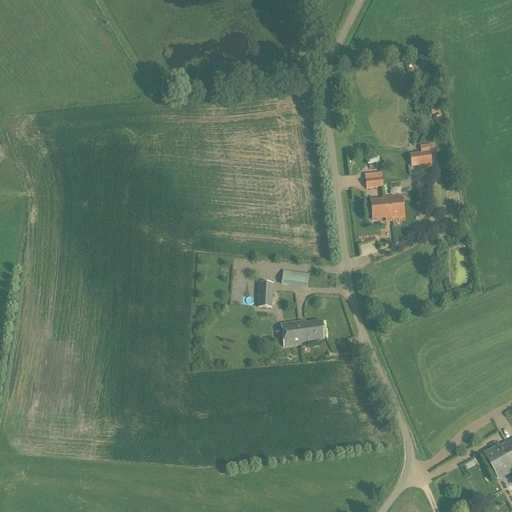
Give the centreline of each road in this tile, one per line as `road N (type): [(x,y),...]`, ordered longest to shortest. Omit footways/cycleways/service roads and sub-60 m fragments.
road 1 (unclassified): [(380,511),(403,480),(408,453),(343,278),(322,90),(359,0)]
road 2 (unknown): [(341,260),(260,262),(243,283),(248,306)]
